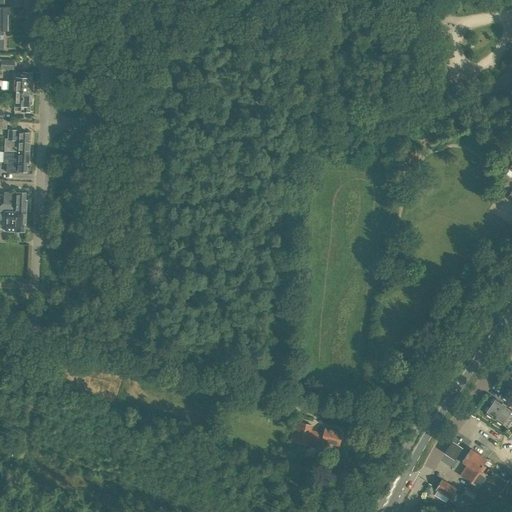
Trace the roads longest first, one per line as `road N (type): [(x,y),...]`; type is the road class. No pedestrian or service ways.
road 1 (unknown): [(443,0),(290,30),(206,37),(159,73),(84,107),(50,343),(11,511)]
road 2 (unclassified): [(41,122),(194,104),(411,114),(478,97),(511,73)]
road 3 (unclassified): [(383,427),(33,339)]
road 4 (primary): [(511,286),(412,435),(376,511)]
road 5 (unclassified): [(33,339),(41,122)]
road 6 (primary): [(400,482),(511,311)]
road 7 (unclassified): [(421,480),(511,343)]
road 8 (unclassified): [(41,122),(45,79),(30,0)]
